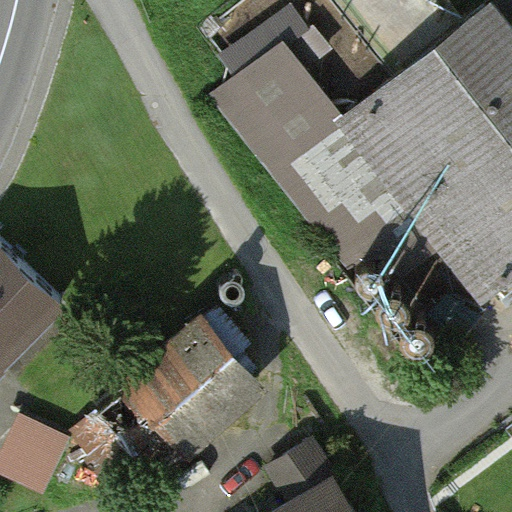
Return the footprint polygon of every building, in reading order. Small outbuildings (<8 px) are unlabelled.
[(511,0),(489,0),(335,120),(282,53),(220,101),(344,260),(403,214),(473,304),(511,273),(511,0)] [(0,382),(69,313),(0,245),(0,382)] [(252,386),(195,318),(86,409),(144,477),(252,386)] [(62,442),(18,422),(0,461),(0,473),(39,492),(62,442)] [(358,511),(312,439),(267,467),(291,504),(278,511),(358,511)]
